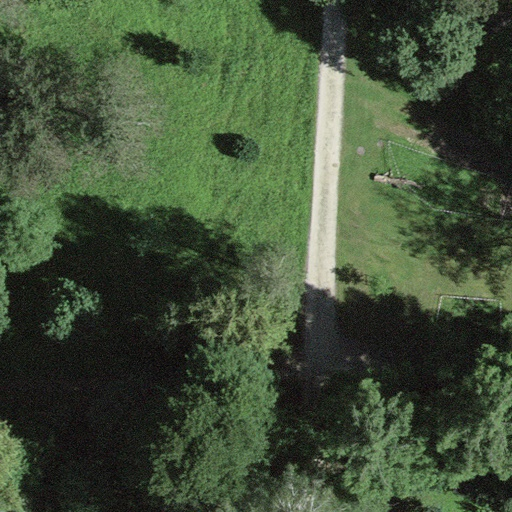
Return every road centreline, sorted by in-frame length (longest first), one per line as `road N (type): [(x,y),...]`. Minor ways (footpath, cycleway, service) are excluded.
road 1 (track): [(511,370),(321,358),(54,391),(0,387)]
road 2 (track): [(340,0),(315,511)]
